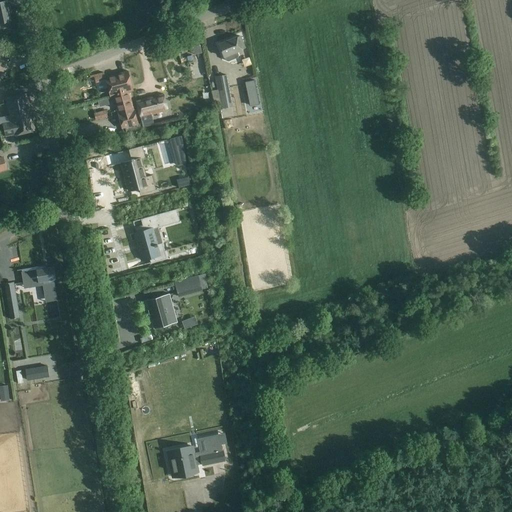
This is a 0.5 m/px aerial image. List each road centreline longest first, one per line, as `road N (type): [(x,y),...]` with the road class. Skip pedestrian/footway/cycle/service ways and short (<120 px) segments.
road 1 (unclassified): [(112,511),(57,203)]
road 2 (track): [(272,511),(511,418)]
road 3 (unclassified): [(34,78),(249,0)]
road 4 (unclassified): [(57,203),(34,78)]
